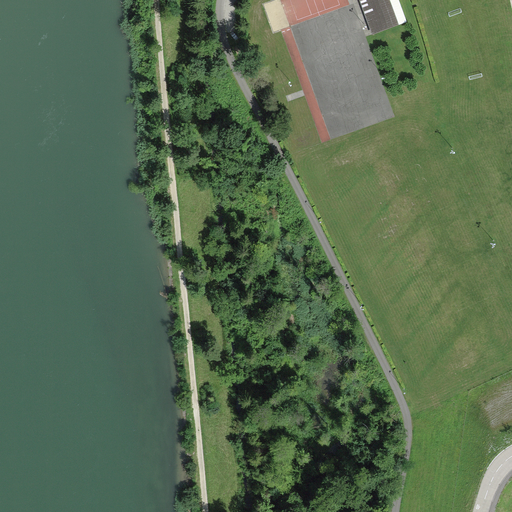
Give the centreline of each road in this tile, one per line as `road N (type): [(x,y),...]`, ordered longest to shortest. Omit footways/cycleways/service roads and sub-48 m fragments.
road 1 (residential): [(220,0),(222,43),(397,389),(407,431),(395,511)]
road 2 (track): [(206,511),(155,0)]
